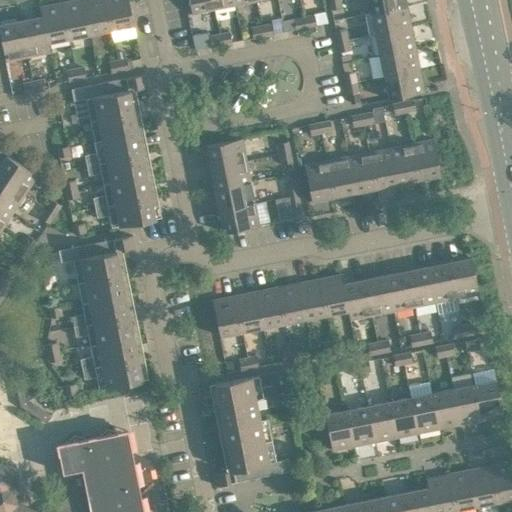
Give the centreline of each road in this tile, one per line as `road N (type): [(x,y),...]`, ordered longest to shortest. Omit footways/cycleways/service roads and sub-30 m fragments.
road 1 (residential): [(171,134),(316,106),(304,41),(169,66)]
road 2 (residential): [(511,216),(222,264),(194,247)]
road 3 (residential): [(194,247),(162,258),(153,277),(207,511)]
